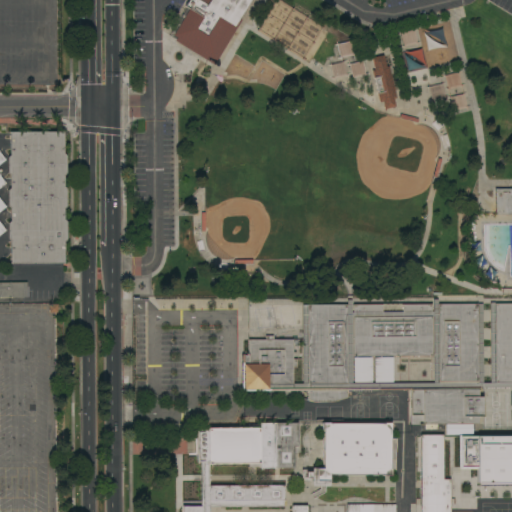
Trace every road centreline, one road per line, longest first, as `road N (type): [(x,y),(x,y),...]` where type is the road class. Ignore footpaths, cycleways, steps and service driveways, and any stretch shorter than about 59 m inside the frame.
road 1 (primary): [(86,107),(88,511)]
road 2 (primary): [(111,411),(112,266)]
road 3 (primary): [(112,246),(112,106)]
